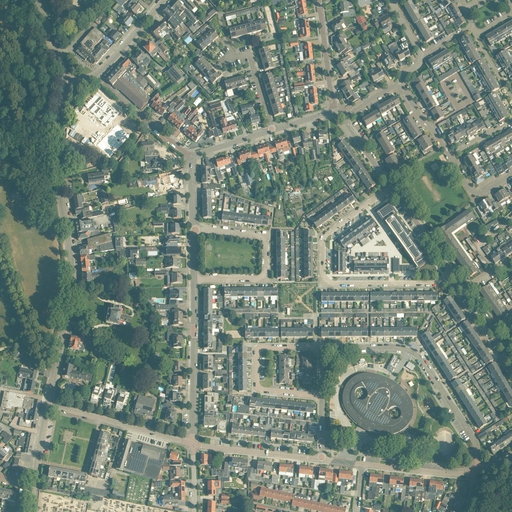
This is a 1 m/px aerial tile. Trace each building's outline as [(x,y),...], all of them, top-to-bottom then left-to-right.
[(130,10),(131,11),(135,15),(140,9),(135,4),(138,1),(136,0),(132,0),(129,5),(130,6),(127,8),(130,10)] [(179,3),(175,0),(174,0),(169,6),(182,20),(186,17),(182,13),(184,11),(180,6),(180,5),(179,3)] [(184,3),(187,7),(191,11),(196,7),(190,1),(190,0),(185,0),(186,1),(184,3)] [(296,9),(305,7),(304,0),(299,0),(295,1),(296,9)] [(366,5),(363,0),(364,0),(360,0),(357,2),(360,9),(366,5)] [(449,0),(447,0),(442,3),(445,8),(452,4),(449,0)] [(493,0),(478,12),(481,17),(498,5),(494,0),(493,0)] [(413,6),(411,2),(403,6),(406,11),(413,6)] [(343,14),(343,18),(355,17),(355,9),(348,10),(348,8),(352,7),(351,3),(339,4),(340,14),(343,14)] [(446,9),(449,14),(457,9),(454,4),(446,9)] [(119,6),(115,11),(118,13),(120,11),(123,14),(121,16),(122,17),(119,21),(122,24),(122,23),(127,27),(133,21),(128,16),(127,17),(125,15),(127,12),(119,6)] [(182,20),(169,6),(162,15),(169,21),(168,22),(175,30),(184,22),(182,20)] [(413,6),(406,11),(409,15),(416,11),(413,6)] [(298,17),(302,16),(307,15),(305,7),(296,9),(298,17)] [(210,18),(217,12),(213,9),(207,14),(208,15),(210,18)] [(460,14),(457,9),(449,14),(452,19),(460,14)] [(202,25),(198,21),(200,20),(197,16),(195,18),(187,10),(184,13),(194,24),(195,23),(196,25),(194,27),(192,25),(189,28),(193,33),(199,28),(202,25)] [(416,11),(409,15),(412,20),(419,16),(416,11)] [(97,24),(103,18),(98,14),(93,20),(97,24)] [(277,14),(274,14),(275,18),(276,23),(284,21),(284,17),(279,18),(277,18),(277,14)] [(463,19),(460,14),(452,19),(455,23),(463,19)] [(210,18),(208,15),(201,21),(204,24),(210,18)] [(378,17),(374,19),(372,20),(376,28),(381,25),(381,26),(382,25),(381,25),(388,21),(385,16),(380,19),(378,17)] [(419,16),(412,20),(414,25),(415,24),(421,20),(419,16)] [(364,17),(356,18),(359,26),(366,22),(364,17)] [(335,33),(343,28),(341,25),(344,23),(341,18),(332,23),(334,26),(332,27),(335,33)] [(465,23),(463,19),(455,23),(457,28),(458,30),(461,28),(460,27),(465,23)] [(418,29),(425,24),(422,20),(421,20),(415,24),(418,29)] [(104,24),(110,29),(113,26),(107,21),(105,24),(104,24)] [(299,27),(300,30),(309,29),(308,21),(302,22),(302,26),(299,27)] [(389,21),(388,21),(381,25),(382,25),(383,28),(381,29),(384,34),(391,30),(389,27),(392,26),(389,21)] [(177,41),(178,41),(179,43),(182,40),(181,38),(173,29),(169,32),(161,22),(156,27),(164,37),(169,32),(177,41)] [(425,24),(418,29),(421,33),(428,29),(425,24)] [(508,37),(510,36),(504,25),(502,26),(503,27),(500,29),(504,37),(507,35),(508,37)] [(116,29),(113,26),(110,29),(110,30),(109,31),(113,34),(110,37),(115,41),(120,36),(115,31),(117,29),(116,29)] [(159,41),(161,39),(164,37),(156,27),(150,32),(159,41)] [(101,39),(104,36),(95,28),(92,31),(85,39),(81,43),(77,48),(79,49),(76,52),(85,61),(87,59),(88,59),(96,51),(93,48),(101,39)] [(310,37),(309,29),(300,30),(300,35),(300,38),(310,37)] [(423,38),(431,34),(428,29),(421,33),(423,38)] [(496,29),(494,30),(501,41),(503,40),(502,38),(504,37),(500,29),(497,31),(496,29)] [(208,33),(214,41),(218,37),(212,30),(208,33)] [(493,33),(490,35),(495,42),(496,44),(499,42),(501,41),(494,30),(492,31),(493,33)] [(189,33),(182,39),(184,41),(191,34),(189,33)] [(211,44),(214,41),(208,33),(204,37),(211,44)] [(334,43),(337,49),(345,43),(343,40),(346,39),(343,34),(335,39),(337,42),(334,43)] [(433,39),(431,34),(423,38),(426,43),(433,39)] [(458,41),(461,45),(461,46),(471,40),(470,37),(469,37),(468,35),(458,41)] [(492,44),(495,42),(490,35),(488,36),(487,35),(485,36),(491,47),(493,45),(492,44)] [(200,40),(207,47),(211,44),(204,37),(200,40)] [(401,40),(403,43),(397,46),(400,51),(405,58),(410,55),(407,51),(409,50),(408,48),(409,47),(410,47),(404,38),(401,40)] [(96,51),(88,59),(94,65),(96,64),(109,49),(105,46),(108,43),(105,40),(96,51)] [(196,44),(199,47),(203,51),(207,47),(200,40),(196,44)] [(461,46),(464,50),(473,45),(472,43),(473,43),(471,40),(461,46)] [(149,43),(144,48),(147,52),(153,58),(154,57),(153,57),(157,53),(161,58),(164,55),(163,54),(156,45),(152,41),(150,44),(149,43)] [(347,47),(345,43),(337,49),(340,54),(343,52),(344,55),(352,50),(350,45),(347,47)] [(162,44),(159,48),(164,53),(167,50),(162,44)] [(302,53),(311,52),(310,44),(304,45),(305,49),(302,49),(302,53)] [(467,55),(474,51),(477,49),(475,46),(474,47),(473,45),(464,50),(462,51),(463,53),(465,52),(467,55)] [(405,58),(400,51),(397,46),(393,49),(392,47),(389,49),(393,57),(396,55),(399,61),(405,58)] [(445,52),(442,53),(447,61),(449,60),(451,61),(453,60),(446,49),(444,50),(445,52)] [(499,62),(501,61),(510,55),(507,50),(500,55),(495,58),(497,57),(499,62)] [(151,62),(144,55),(140,51),(132,60),(135,63),(140,68),(137,71),(141,76),(141,75),(158,93),(160,91),(156,88),(160,84),(149,72),(148,73),(146,71),(147,70),(146,70),(146,66),(151,62)] [(383,60),(385,64),(387,68),(393,65),(390,60),(393,58),(389,51),(386,53),(384,54),(387,58),(383,60)] [(464,56),(467,61),(478,54),(477,52),(476,53),(474,51),(467,55),(464,56)] [(311,52),(302,53),(299,53),(300,64),(304,64),(309,63),(309,60),(312,60),(311,52)] [(447,61),(442,53),(442,52),(437,55),(443,66),(445,65),(444,63),(447,61)] [(477,62),(481,59),(478,54),(467,61),(467,62),(468,63),(470,62),(472,64),(477,62)] [(438,67),(441,65),(442,67),(443,66),(437,55),(435,56),(436,58),(433,59),(438,67)] [(511,60),(511,58),(510,55),(501,61),(502,63),(501,64),(502,66),(511,60)] [(346,58),(341,60),(338,62),(339,65),(337,66),(340,72),(351,65),(348,60),(351,58),(349,56),(346,58)] [(198,69),(206,62),(202,58),(195,65),(198,69)] [(438,67),(433,59),(432,58),(427,60),(434,72),(436,71),(435,68),(438,67)] [(130,63),(127,59),(120,66),(130,75),(136,68),(130,63)] [(476,71),(486,65),(484,60),(473,66),(474,68),(476,71)] [(511,60),(502,66),(505,71),(511,66),(511,60)] [(209,66),(206,62),(198,69),(202,73),(209,66)] [(383,69),(380,65),(379,63),(376,64),(379,69),(377,70),(376,69),(375,69),(374,70),(373,71),(374,72),(379,81),(383,79),(382,77),(384,76),(380,70),(383,69)] [(185,79),(173,65),(164,72),(177,86),(185,79)] [(351,65),(340,72),(343,77),(347,74),(349,73),(350,75),(355,73),(351,65)] [(477,74),(478,76),(489,69),(486,65),(476,71),(477,73),(477,74)] [(136,81),(130,75),(120,66),(106,81),(116,90),(118,89),(141,110),(146,104),(148,102),(149,101),(151,99),(142,91),(144,89),(136,81)] [(191,75),(193,74),(187,66),(183,69),(190,76),(191,75)] [(205,77),(213,70),(209,66),(202,73),(205,77)] [(305,75),(314,74),(313,66),(304,68),(304,72),(297,72),(297,76),(305,75)] [(481,80),(492,74),(489,69),(478,76),(479,78),(481,80)] [(216,74),(213,70),(205,77),(209,80),(216,74)] [(366,70),(364,72),(368,78),(368,79),(370,77),(373,82),(375,81),(376,83),(379,81),(374,72),(369,74),(366,70)] [(212,84),(216,81),(220,78),(216,74),(209,80),(212,84)] [(315,82),(314,74),(305,75),(306,83),(315,82)] [(482,83),(483,85),(494,79),(492,74),(481,80),(483,83),(482,83)] [(144,88),(147,83),(140,75),(136,81),(144,89),(144,88)] [(415,87),(423,83),(425,81),(424,79),(421,80),(419,76),(416,78),(417,80),(412,82),(415,87)] [(485,87),(486,90),(495,84),(494,82),(495,81),(494,79),(483,85),(484,87),(485,87)] [(349,80),(345,83),(340,85),(343,90),(341,91),(344,95),(352,91),(349,87),(352,85),(349,80)] [(192,81),(188,84),(193,90),(197,86),(192,81)] [(425,88),(423,83),(415,87),(418,92),(425,88)] [(486,94),(488,93),(489,95),(500,88),(497,83),(495,84),(486,90),(484,91),(486,94)] [(97,86),(85,99),(89,102),(97,93),(100,90),(97,86)] [(421,97),(428,92),(425,88),(418,92),(421,97)] [(307,94),(308,98),(317,97),(316,89),(311,89),(310,89),(305,90),(306,94),(307,94)] [(354,95),(352,91),(344,95),(347,100),(348,99),(351,103),(359,99),(356,94),(354,95)] [(424,101),(431,97),(428,92),(421,97),(424,101)] [(485,99),(486,101),(488,104),(499,97),(496,92),(485,99)] [(89,102),(85,106),(106,127),(119,113),(97,93),(89,102)] [(151,99),(149,101),(153,104),(151,106),(157,111),(161,106),(163,103),(164,103),(161,100),(160,101),(157,99),(158,98),(158,97),(160,95),(157,93),(151,99)] [(237,113),(230,99),(229,99),(229,97),(225,99),(225,100),(226,100),(228,106),(233,115),(237,113)] [(318,105),(317,97),(308,98),(304,98),(305,106),(305,112),(313,111),(312,105),(318,105)] [(396,97),(391,100),(395,107),(400,104),(396,97)] [(434,102),(431,97),(424,101),(426,106),(434,102)] [(499,97),(488,104),(490,106),(489,107),(490,108),(501,102),(499,97)] [(209,98),(202,106),(206,109),(204,110),(207,113),(208,115),(211,114),(210,111),(207,103),(211,102),(209,98)] [(211,110),(221,107),(219,99),(211,102),(211,103),(209,104),(211,110)] [(391,110),(395,107),(391,100),(386,103),(391,110)] [(175,111),(168,120),(173,125),(179,117),(181,115),(177,112),(185,104),(181,101),(176,105),(173,108),(175,111)] [(429,111),(433,108),(436,107),(434,102),(426,106),(429,111)] [(501,102),(490,108),(492,111),(492,110),(493,113),(503,108),(504,107),(501,102)] [(157,111),(157,112),(159,114),(160,113),(162,116),(165,112),(166,111),(169,113),(171,110),(173,108),(176,105),(173,103),(168,108),(166,106),(163,103),(161,106),(157,111)] [(386,103),(382,105),(386,113),(391,110),(386,103)] [(252,105),(247,106),(241,108),(242,115),(248,113),(251,125),(260,122),(258,114),(254,115),(252,105)] [(386,113),(382,105),(377,108),(378,110),(377,111),(378,113),(379,112),(381,115),(386,113)] [(174,125),(173,126),(175,128),(176,127),(179,129),(185,121),(183,120),(184,119),(182,117),(184,115),(185,114),(186,116),(190,111),(187,108),(181,115),(179,117),(173,125),(174,125)] [(189,116),(186,118),(187,119),(190,121),(195,115),(197,112),(198,111),(195,108),(189,115),(189,116)] [(438,108),(435,110),(431,112),(434,117),(441,113),(438,108)] [(504,110),(503,108),(493,113),(495,116),(496,118),(507,111),(506,109),(504,110)] [(381,118),(378,113),(377,111),(372,114),(376,121),(381,118)] [(507,111),(496,118),(497,120),(499,122),(508,117),(506,114),(508,113),(507,111)] [(195,115),(190,121),(193,124),(198,118),(200,114),(197,112),(195,115)] [(444,118),(441,113),(434,117),(436,122),(444,118)] [(208,115),(207,115),(211,130),(212,130),(215,128),(211,114),(208,115)] [(371,124),(376,121),(372,114),(367,117),(371,124)] [(233,116),(226,119),(227,122),(230,132),(237,130),(235,125),(234,120),(233,116)] [(225,117),(219,120),(220,124),(222,129),(222,130),(223,134),(226,133),(230,132),(227,122),(226,119),(225,117)] [(366,127),(371,124),(367,117),(361,120),(361,121),(362,120),(363,121),(362,122),(363,122),(366,127)] [(410,117),(403,121),(406,126),(413,121),(410,117)] [(130,118),(125,122),(132,129),(136,124),(130,118)] [(477,123),(474,125),(478,131),(481,130),(482,131),(484,129),(478,119),(476,121),(477,123)] [(466,123),(468,125),(474,136),(476,134),(475,133),(478,131),(474,125),(472,120),(466,123)] [(413,121),(406,126),(408,130),(416,126),(413,121)] [(117,124),(96,145),(109,158),(130,136),(117,124)] [(187,130),(184,133),(190,138),(198,128),(194,125),(193,126),(191,125),(191,126),(189,127),(187,130)] [(474,136),(468,125),(465,127),(465,126),(462,127),(467,136),(468,137),(471,136),(471,137),(474,136)] [(411,135),(419,131),(416,126),(408,130),(411,135)] [(456,129),(458,131),(462,138),(464,137),(465,138),(467,136),(462,127),(461,126),(456,129)] [(198,128),(190,138),(195,143),(205,131),(202,129),(201,130),(198,128)] [(212,131),(207,133),(208,133),(209,138),(214,137),(218,136),(215,128),(212,130),(211,130),(212,131)] [(453,130),(450,131),(457,142),(459,141),(460,142),(462,141),(462,139),(462,138),(458,131),(456,129),(453,131),(453,130)] [(422,135),(421,133),(420,134),(419,131),(411,135),(414,140),(416,139),(422,135)] [(457,142),(450,131),(444,135),(446,138),(447,138),(452,146),(453,146),(455,145),(455,144),(457,142)] [(511,142),(511,137),(508,131),(505,132),(506,134),(503,135),(507,142),(510,140),(511,142)] [(301,134),(303,145),(303,148),(312,147),(311,140),(308,140),(307,133),(301,134)] [(323,133),(318,134),(319,139),(319,141),(324,140),(324,144),(327,144),(330,143),(330,140),(327,140),(327,138),(326,133),(323,133)] [(383,133),(375,137),(378,142),(386,138),(383,133)] [(507,142),(503,135),(502,133),(499,135),(500,136),(498,137),(505,150),(510,146),(507,142)] [(301,142),(300,140),(299,135),(292,138),(295,148),(298,147),(297,143),(301,142)] [(430,138),(428,140),(426,136),(424,137),(422,135),(416,139),(420,146),(420,147),(431,140),(430,138)] [(496,140),(493,141),(500,153),(505,150),(498,137),(495,138),(496,140)] [(386,138),(378,142),(381,147),(389,142),(386,138)] [(158,171),(158,169),(163,168),(163,159),(160,160),(159,156),(154,156),(153,143),(152,143),(152,140),(147,141),(147,143),(142,144),(143,151),(144,151),(145,162),(140,162),(141,167),(143,167),(143,172),(154,171),(158,171)] [(279,141),(283,151),(283,153),(289,151),(288,148),(291,147),(289,142),(286,143),(285,140),(279,141)] [(419,147),(421,151),(424,155),(434,149),(429,142),(432,141),(431,140),(420,147),(420,146),(419,147)] [(274,152),(277,152),(278,153),(283,151),(279,141),(274,143),(275,146),(272,147),(274,152)] [(337,146),(341,152),(348,147),(344,141),(337,146)] [(495,156),(500,153),(493,141),(490,143),(490,141),(487,143),(493,153),(495,156)] [(384,151),(391,147),(389,142),(381,147),(384,151)] [(487,143),(485,144),(484,144),(482,145),(482,146),(489,158),(492,156),(491,154),(493,153),(487,143)] [(262,147),(264,154),(268,166),(271,165),(268,155),(270,154),(273,153),(271,148),(268,149),(267,145),(262,147)] [(391,147),(384,151),(387,156),(386,157),(387,159),(394,155),(392,153),(394,152),(396,150),(394,146),(391,147)] [(254,153),(255,158),(259,157),(258,156),(264,154),(262,147),(256,149),(257,152),(254,153)] [(352,153),(348,147),(341,152),(345,157),(352,153)] [(255,158),(254,153),(250,154),(249,151),(244,152),(246,160),(251,158),(252,159),(255,158)] [(240,162),(246,160),(244,152),(238,154),(239,157),(236,158),(238,164),(241,163),(240,162)] [(356,158),(352,153),(345,157),(349,163),(356,158)] [(464,163),(465,166),(475,160),(474,157),(472,154),(470,156),(463,160),(465,163),(464,163)] [(394,155),(387,159),(385,160),(388,165),(385,167),(386,167),(397,161),(394,155)] [(225,158),(222,159),(224,166),(225,170),(232,168),(234,176),(237,175),(236,172),(234,164),(231,165),(231,164),(230,162),(229,157),(228,157),(227,157),(225,157),(225,158)] [(349,163),(353,168),(360,163),(356,158),(349,163)] [(216,164),(213,165),(215,169),(216,175),(219,182),(223,181),(223,179),(221,174),(226,172),(225,170),(224,166),(222,159),(216,161),(216,164)] [(469,170),(476,166),(475,164),(477,162),(475,160),(465,166),(467,168),(468,167),(469,170)] [(387,169),(389,168),(392,174),(403,168),(401,165),(400,166),(397,161),(386,167),(387,169)] [(360,163),(353,168),(357,174),(363,169),(360,163)] [(471,176),(481,170),(480,168),(478,169),(476,166),(469,170),(471,173),(470,174),(471,176)] [(361,179),(367,174),(363,169),(357,174),(361,179)] [(474,181),(476,185),(484,180),(481,174),(483,172),(481,170),(471,176),(473,178),(472,180),(473,181),(474,181)] [(245,172),(240,174),(241,177),(243,176),(245,183),(247,187),(251,186),(253,185),(253,183),(250,174),(245,175),(245,172)] [(89,183),(104,181),(104,176),(108,175),(108,173),(90,175),(88,175),(88,177),(89,183)] [(371,180),(367,174),(361,179),(365,184),(371,180)] [(169,176),(163,178),(165,185),(171,183),(176,182),(174,175),(169,176)] [(156,176),(149,177),(150,181),(151,184),(151,186),(158,184),(157,179),(156,176)] [(210,176),(202,176),(202,184),(209,184),(209,185),(209,188),(210,188),(216,188),(216,189),(221,190),(219,185),(214,185),(213,184),(213,180),(210,180),(210,176)] [(351,186),(354,184),(350,179),(345,182),(349,187),(351,186)] [(130,189),(137,188),(137,186),(143,185),(143,186),(145,186),(144,180),(138,181),(138,182),(136,183),(135,182),(129,183),(130,189)] [(365,184),(366,186),(369,190),(375,185),(371,180),(365,184)] [(18,188),(14,188),(12,190),(11,194),(14,197),(18,197),(21,195),(21,191),(18,188)] [(202,192),(203,199),(211,198),(214,198),(213,192),(210,192),(210,188),(209,188),(204,188),(204,192),(202,192)] [(505,190),(500,192),(505,200),(510,197),(511,199),(511,198),(511,194),(510,192),(508,194),(505,190)] [(506,202),(505,200),(500,192),(495,195),(498,201),(495,203),(500,211),(501,212),(504,210),(501,205),(506,202)] [(344,198),(349,205),(355,201),(350,194),(344,198)] [(84,195),(73,197),(74,203),(74,205),(83,203),(85,203),(84,195)] [(172,204),(173,204),(173,205),(180,205),(180,197),(173,197),(169,197),(170,201),(172,201),(172,204)] [(349,205),(344,198),(339,202),(344,209),(349,205)] [(493,211),(496,210),(497,209),(499,212),(500,211),(495,203),(495,201),(493,202),(492,201),(491,202),(489,199),(484,202),(489,209),(490,211),(493,210),(493,211)] [(344,209),(339,202),(336,204),(335,202),(332,204),(333,206),(338,213),(344,209)] [(479,212),(483,218),(485,216),(491,213),(490,211),(489,209),(484,202),(479,205),(482,210),(479,212)] [(389,205),(376,214),(384,224),(386,222),(419,269),(428,262),(397,219),(396,219),(395,216),(396,215),(389,205)] [(338,213),(333,206),(328,210),(333,217),(338,213)] [(81,220),(86,219),(89,218),(99,216),(104,215),(103,212),(91,214),(91,211),(89,211),(88,208),(75,210),(75,211),(74,211),(75,213),(75,214),(76,214),(76,215),(80,215),(81,220)] [(333,217),(328,210),(323,214),(327,221),(333,217)] [(173,219),(176,219),(181,219),(180,211),(173,211),(168,211),(168,215),(173,214),(173,219)] [(445,227),(443,229),(444,230),(442,232),(441,230),(438,232),(470,277),(477,272),(451,235),(475,218),(470,211),(460,217),(461,218),(456,222),(456,221),(446,228),(445,227)] [(317,218),(322,225),(327,221),(323,214),(317,218)] [(271,225),(272,218),(269,217),(268,219),(262,218),(261,226),(268,227),(268,224),(271,225)] [(370,217),(364,221),(371,229),(376,225),(370,217)] [(312,222),(314,225),(317,229),(322,225),(317,218),(312,222)] [(77,234),(82,233),(88,233),(91,232),(95,231),(94,228),(96,228),(96,224),(94,224),(93,221),(76,224),(77,230),(77,234)] [(364,221),(359,224),(365,233),(371,229),(364,221)] [(172,224),(167,224),(167,230),(171,230),(171,234),(174,234),(179,234),(179,225),(172,225),(172,224)] [(359,224),(354,228),(360,237),(365,233),(359,224)] [(354,228),(348,232),(355,241),(360,237),(354,228)] [(348,232),(343,236),(350,245),(355,241),(348,232)] [(89,254),(114,250),(110,235),(87,241),(88,246),(83,247),(84,248),(79,249),(80,256),(89,254)] [(343,236),(338,240),(344,249),(350,245),(343,236)] [(166,245),(166,247),(177,247),(178,247),(178,245),(181,245),(181,239),(166,239),(166,240),(163,240),(163,245),(166,245)] [(511,252),(508,246),(506,243),(506,242),(506,243),(500,246),(501,247),(500,247),(507,257),(511,253),(511,252)] [(166,247),(162,247),(162,250),(166,250),(166,256),(173,256),(173,255),(175,255),(181,255),(181,249),(177,249),(177,247),(166,247)] [(500,247),(495,251),(497,254),(501,260),(502,260),(502,261),(504,260),(504,259),(507,257),(500,247)] [(137,249),(128,249),(128,259),(133,259),(133,254),(137,254),(137,249)] [(491,258),(493,260),(495,264),(501,260),(497,254),(494,256),(493,254),(491,256),(492,257),(491,258)] [(179,260),(174,260),(172,260),(172,259),(165,259),(165,268),(179,268),(179,262),(180,262),(180,260),(179,260)] [(91,285),(91,280),(100,280),(100,276),(106,276),(106,268),(98,269),(99,271),(99,273),(92,274),(92,275),(83,275),(83,285),(91,285)] [(169,284),(172,284),(182,284),(182,275),(169,276),(169,279),(169,284)] [(506,284),(505,283),(505,282),(511,277),(511,276),(501,282),(502,284),(504,286),(506,284)] [(494,290),(490,284),(480,291),(484,296),(494,290)] [(172,289),(167,289),(164,289),(164,292),(165,292),(165,293),(171,293),(171,296),(174,296),(174,299),(175,299),(175,300),(182,300),(182,292),(172,292),(172,289)] [(488,302),(497,295),(494,290),(484,296),(488,302)] [(497,295),(488,302),(492,307),(501,301),(497,295)] [(443,301),(445,304),(442,306),(444,309),(446,307),(447,307),(454,302),(450,297),(443,301)] [(138,309),(142,302),(137,300),(134,307),(138,309)] [(501,301),(492,307),(495,313),(505,306),(501,301)] [(454,302),(447,307),(450,313),(457,308),(454,302)] [(431,309),(435,315),(440,311),(436,305),(431,309)] [(106,323),(111,324),(119,326),(120,321),(130,323),(131,318),(121,316),(122,313),(121,313),(122,308),(111,306),(110,311),(109,310),(106,323)] [(505,306),(495,313),(499,318),(509,311),(505,306)] [(457,308),(450,313),(454,318),(461,313),(457,308)] [(454,318),(458,324),(465,319),(461,313),(454,318)] [(168,330),(173,330),(173,326),(178,326),(178,324),(182,324),(182,318),(170,318),(170,319),(170,327),(164,327),(164,330),(168,330)] [(467,322),(460,326),(463,332),(470,327),(467,322)] [(470,327),(463,332),(467,338),(474,333),(470,327)] [(177,333),(173,333),(173,330),(168,330),(168,333),(167,341),(174,341),(173,348),(177,348),(182,348),(182,337),(177,337),(177,333)] [(421,337),(424,343),(431,338),(427,333),(421,337)] [(468,345),(471,343),(478,338),(474,333),(467,338),(465,339),(468,345)] [(85,342),(86,337),(80,334),(79,339),(72,337),(72,338),(71,338),(70,340),(71,341),(70,349),(79,351),(80,344),(83,344),(84,342),(85,342)] [(438,334),(431,338),(424,343),(428,348),(435,344),(433,341),(440,336),(438,334)] [(482,344),(478,338),(471,343),(475,349),(482,344)] [(438,349),(435,344),(428,348),(431,354),(438,349)] [(475,349),(478,354),(485,350),(482,344),(475,349)] [(463,348),(462,349),(458,351),(462,357),(465,355),(466,355),(463,351),(464,350),(464,351),(467,349),(466,347),(463,349),(463,348)] [(442,355),(438,349),(431,354),(435,359),(442,355)] [(478,354),(482,360),(489,355),(485,350),(478,354)] [(214,358),(209,358),(204,358),(204,365),(215,365),(215,361),(218,361),(218,358),(227,359),(227,356),(215,355),(215,358),(214,358)] [(392,372),(399,360),(399,358),(395,356),(394,355),(394,356),(393,357),(392,358),(391,361),(386,369),(391,372),(392,372)] [(435,359),(439,365),(445,361),(442,355),(435,359)] [(489,355),(482,360),(480,361),(484,367),(486,365),(493,361),(489,355)] [(174,372),(177,372),(182,372),(182,364),(177,364),(177,360),(170,360),(170,364),(174,364),(174,372)] [(449,366),(445,361),(439,365),(442,370),(449,366)] [(410,362),(406,367),(412,371),(416,366),(410,362)] [(495,363),(490,366),(488,367),(485,369),(489,375),(491,373),(498,369),(495,363)] [(468,370),(464,364),(462,365),(464,369),(459,372),(461,374),(468,370)] [(62,376),(86,381),(91,382),(92,375),(72,371),(73,366),(69,366),(64,365),(62,376)] [(215,374),(221,374),(221,371),(216,371),(216,365),(215,365),(204,365),(203,371),(215,371),(215,374)] [(442,370),(446,376),(452,372),(449,366),(442,370)] [(25,381),(23,391),(33,394),(36,383),(34,382),(35,380),(37,371),(31,370),(31,371),(24,369),(23,374),(22,378),(26,379),(26,381),(25,381)] [(498,369),(491,373),(495,379),(502,375),(498,369)] [(456,377),(452,372),(446,376),(449,382),(456,377)] [(478,381),(480,380),(482,378),(479,373),(474,376),(478,381)] [(413,411),(412,407),(411,403),(409,398),(406,394),(403,390),(399,386),(395,383),(394,382),(393,383),(391,382),(391,381),(389,379),(387,378),(382,376),(376,375),(370,374),(364,374),(360,375),(357,376),(353,378),(350,381),(347,384),(345,387),(343,391),(343,395),(342,399),(343,403),(344,406),(345,409),(348,414),(351,418),(354,421),(358,424),(359,425),(360,423),(370,429),(369,431),(370,431),(374,433),(379,434),(384,435),(389,435),(393,434),(398,433),(402,431),(405,429),(408,426),(410,422),(411,419),(412,415),(413,411)] [(175,387),(176,387),(181,387),(182,378),(177,378),(177,375),(170,375),(170,383),(175,383),(175,387)] [(502,375),(495,379),(498,385),(505,381),(502,375)] [(451,384),(455,390),(461,386),(458,380),(451,384)] [(505,381),(498,385),(502,391),(508,386),(505,381)] [(215,394),(218,394),(227,395),(228,392),(218,391),(218,387),(216,387),(216,383),(212,383),(203,383),(203,390),(213,390),(213,391),(215,391),(215,394)] [(465,384),(461,386),(455,390),(458,395),(465,391),(468,389),(465,384)] [(91,399),(91,402),(95,403),(95,401),(97,402),(98,397),(102,398),(105,386),(100,385),(99,389),(94,387),(92,394),(91,399)] [(508,386),(502,391),(505,396),(511,392),(508,386)] [(104,402),(103,405),(107,406),(107,405),(110,405),(111,400),(114,401),(117,390),(112,389),(112,392),(107,391),(105,397),(104,402)] [(166,397),(170,397),(170,402),(179,402),(180,394),(172,394),(172,390),(166,390),(166,397)] [(468,397),(465,391),(458,395),(462,401),(468,397)] [(12,406),(32,410),(39,412),(41,402),(25,398),(25,396),(9,392),(9,393),(4,392),(1,407),(6,408),(6,409),(11,410),(12,406)] [(116,406),(116,409),(120,410),(120,408),(122,409),(123,404),(127,405),(130,394),(125,392),(124,396),(119,394),(116,406)] [(203,397),(203,402),(205,402),(205,405),(203,405),(214,406),(214,402),(218,402),(218,394),(215,394),(207,393),(207,397),(203,397)] [(150,417),(152,412),(155,401),(139,396),(136,395),(135,398),(133,403),(137,404),(134,413),(145,416),(146,415),(150,417)] [(472,402),(468,397),(462,401),(465,406),(472,402)] [(238,405),(237,413),(248,415),(249,409),(256,410),(256,407),(257,400),(250,399),(249,407),(238,405)] [(174,406),(166,401),(164,405),(169,408),(166,420),(173,422),(173,421),(174,421),(175,421),(175,419),(175,418),(174,418),(175,412),(172,411),(173,409),(172,409),(174,406)] [(476,408),(472,402),(465,406),(469,412),(476,408)] [(479,413),(476,408),(469,412),(472,418),(479,413)] [(40,412),(39,412),(32,410),(28,410),(26,421),(37,423),(40,412)] [(495,411),(490,414),(493,420),(495,423),(500,419),(495,411)] [(483,419),(479,413),(472,418),(476,423),(483,419)] [(218,419),(213,419),(204,419),(203,419),(203,422),(204,422),(204,427),(215,427),(215,426),(217,426),(217,429),(219,429),(219,431),(225,432),(227,422),(218,421),(219,419),(218,419)] [(486,425),(483,419),(476,423),(480,429),(486,425)] [(232,427),(232,429),(231,434),(238,435),(239,428),(239,424),(233,423),(232,427)] [(259,425),(258,437),(265,437),(266,426),(259,425)] [(108,441),(115,443),(118,444),(119,438),(114,437),(114,439),(109,438),(109,435),(104,434),(104,433),(103,433),(101,433),(99,439),(108,441)] [(20,437),(19,442),(26,443),(26,442),(33,443),(35,436),(28,434),(27,438),(20,437)] [(500,441),(504,447),(510,443),(506,437),(504,435),(499,438),(500,441)] [(99,439),(98,445),(106,447),(108,441),(99,439)] [(158,481),(165,456),(166,451),(165,452),(151,448),(151,447),(143,445),(143,447),(131,443),(131,442),(125,440),(116,469),(158,481)] [(495,445),(499,451),(504,447),(500,441),(495,445)] [(24,453),(31,455),(33,443),(26,442),(26,443),(19,442),(18,446),(18,447),(23,448),(23,450),(24,450),(24,453)] [(495,445),(493,442),(485,447),(488,451),(490,450),(493,455),(493,454),(494,455),(496,453),(496,452),(499,451),(495,445)] [(108,448),(106,447),(98,445),(96,451),(104,453),(107,454),(108,448)] [(7,461),(10,457),(13,454),(10,452),(8,455),(3,451),(0,454),(0,459),(3,461),(2,461),(3,462),(4,460),(5,459),(7,461)] [(103,459),(104,453),(96,451),(94,457),(103,459)] [(171,453),(169,457),(169,459),(173,460),(173,466),(181,465),(181,461),(177,461),(179,455),(171,453)] [(200,465),(205,465),(211,465),(211,461),(211,456),(200,456),(200,465)] [(105,464),(102,463),(103,459),(94,457),(93,463),(103,466),(104,466),(105,464)] [(14,458),(12,466),(19,468),(21,459),(14,458)] [(234,473),(234,472),(235,468),(239,468),(240,460),(232,460),(231,467),(228,467),(227,478),(230,478),(231,473),(234,473)] [(247,469),(247,466),(247,461),(240,460),(239,468),(243,469),(243,473),(246,473),(246,469),(247,469)] [(254,473),(251,472),(250,477),(248,477),(248,479),(259,481),(260,478),(255,477),(255,475),(254,475),(254,474),(257,474),(257,475),(260,475),(260,471),(264,471),(265,463),(258,462),(257,469),(254,469),(254,473)] [(102,469),(103,466),(93,463),(91,469),(99,471),(104,473),(104,470),(102,469)] [(216,469),(211,469),(212,476),(218,476),(218,478),(227,478),(228,467),(229,463),(226,463),(226,464),(225,464),(224,471),(218,470),(218,473),(216,472),(216,469)] [(170,475),(170,478),(170,479),(175,479),(175,478),(180,478),(179,468),(172,468),(172,475),(170,475)] [(313,469),(306,468),(305,475),(305,478),(304,482),(304,483),(307,484),(308,479),(309,476),(312,476),(313,469)] [(60,482),(62,471),(56,469),(54,478),(54,480),(60,482)] [(102,479),(103,477),(98,475),(99,471),(91,469),(89,475),(91,476),(92,477),(92,476),(102,479)] [(325,480),(326,470),(319,469),(318,480),(318,479),(319,480),(320,480),(322,480),(324,480),(325,480)] [(326,470),(325,480),(324,485),(327,486),(327,481),(332,481),(332,483),(335,483),(336,474),(333,473),(333,471),(326,470)] [(63,483),(63,480),(67,480),(68,472),(62,471),(60,482),(63,483)] [(68,486),(69,481),(73,482),(74,473),(68,472),(67,480),(66,485),(68,486)] [(336,474),(335,483),(338,483),(338,482),(341,483),(340,494),(344,494),(344,491),(346,472),(339,472),(339,474),(336,474)] [(353,473),(346,472),(344,489),(347,489),(347,483),(352,484),(353,473)] [(79,483),(81,474),(74,473),(73,482),(72,486),(75,486),(75,482),(79,483)] [(81,474),(79,483),(78,488),(84,489),(85,487),(86,478),(87,478),(87,477),(87,475),(81,474)] [(369,482),(369,487),(372,487),(372,492),(375,492),(377,476),(370,475),(369,482)] [(375,492),(374,498),(378,498),(379,487),(383,487),(383,484),(383,482),(384,477),(377,476),(375,492)] [(395,496),(395,492),(397,478),(390,477),(389,488),(393,488),(392,491),(391,491),(390,495),(395,496)] [(404,500),(405,491),(402,490),(402,489),(404,479),(397,478),(395,492),(401,493),(401,500),(404,500)] [(412,497),(415,497),(417,480),(410,479),(408,490),(413,491),(412,497)] [(415,497),(417,497),(418,491),(422,492),(423,481),(417,480),(415,497)] [(429,487),(429,489),(428,492),(431,492),(431,497),(435,498),(435,493),(436,482),(434,482),(433,481),(431,481),(430,482),(429,487)] [(443,483),(436,482),(435,493),(437,493),(442,494),(443,483)] [(261,488),(260,491),(259,496),(266,497),(268,489),(261,488)] [(113,489),(112,496),(124,498),(125,494),(118,493),(119,490),(113,489)] [(274,491),(268,489),(266,497),(273,499),(274,491)] [(8,501),(10,492),(4,491),(2,499),(1,504),(2,504),(2,503),(5,503),(5,500),(8,501)] [(274,491),(273,499),(279,500),(281,492),(274,491)] [(294,495),(292,503),(291,506),(298,507),(301,494),(301,492),(299,491),(298,494),(299,494),(298,496),(294,495)] [(10,492),(8,501),(14,502),(16,497),(16,495),(16,493),(16,494),(10,492)] [(287,494),(281,492),(279,500),(286,501),(287,494)] [(301,494),(298,507),(305,508),(306,501),(302,500),(302,497),(303,498),(304,495),(302,495),(303,493),(302,493),(301,494)] [(444,497),(443,499),(441,503),(447,506),(448,506),(446,505),(448,502),(449,499),(454,501),(452,505),(459,509),(463,501),(447,493),(444,497)] [(185,495),(170,495),(170,496),(163,496),(163,506),(184,505),(184,502),(185,502),(185,495)] [(311,510),(313,502),(306,501),(305,508),(311,510)] [(319,503),(313,502),(311,510),(318,511),(319,503)] [(321,511),(324,511),(326,505),(319,503),(318,511),(321,511)] [(441,503),(438,510),(439,510),(438,511),(439,511),(457,511),(458,511),(452,508),(450,511),(449,511),(446,511),(445,511),(446,509),(447,506),(441,503)]
